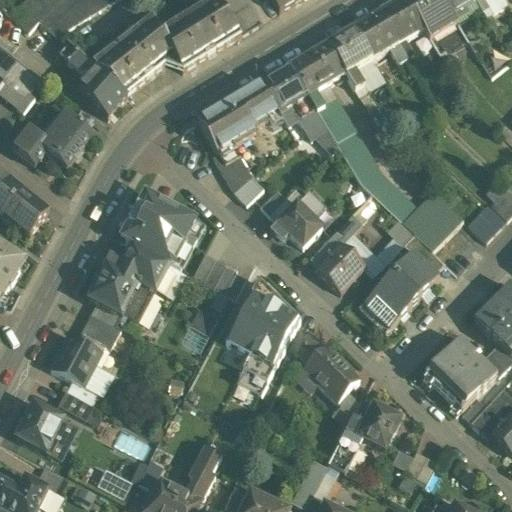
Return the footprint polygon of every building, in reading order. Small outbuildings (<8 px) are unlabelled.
[(55,46),(116,6),(111,0),(29,0),(10,24),(27,39),(35,28),(55,46)] [(246,10),(237,0),(208,0),(213,6),(240,41),(259,30),(246,10)] [(265,0),(277,18),(304,2),(302,0),(265,0)] [(439,0),(409,0),(404,3),(423,35),(440,63),(468,46),(454,24),(439,0)] [(472,0),(439,0),(454,24),(467,16),(464,11),(475,5),(472,0)] [(488,13),(481,2),(476,5),(483,16),(488,13)] [(404,3),(378,19),(397,50),(405,46),(423,35),(404,3)] [(160,40),(159,41),(173,63),(182,77),(240,41),(213,6),(160,40)] [(397,50),(378,19),(352,34),(371,65),(389,54),(394,62),(401,57),(397,50)] [(160,40),(151,26),(141,34),(163,71),(173,63),(159,41),(160,40)] [(141,34),(93,73),(125,102),(163,71),(141,34)] [(352,34),(326,49),(345,80),(354,95),(363,90),(354,76),(371,65),(352,34)] [(413,59),(405,46),(397,50),(401,57),(406,64),(413,59)] [(326,49),(289,72),(307,103),(313,99),(315,99),(326,92),(345,80),(326,49)] [(93,73),(68,51),(59,61),(79,79),(85,78),(91,83),(77,99),(108,126),(126,103),(125,102),(93,73)] [(41,86),(0,53),(0,81),(4,85),(0,90),(0,102),(16,116),(28,102),(41,86)] [(289,72),(261,89),(280,119),(307,103),(289,72)] [(261,89),(197,127),(217,160),(218,161),(233,152),(256,138),(255,135),(280,119),(261,89)] [(326,92),(315,99),(323,112),(334,106),(326,92)] [(323,112),(315,99),(313,99),(307,103),(317,118),(324,114),(323,112)] [(28,102),(16,116),(23,121),(34,107),(28,102)] [(307,103),(280,119),(288,132),(297,126),(310,147),(318,142),(328,136),(323,128),(317,118),(307,103)] [(334,106),(323,112),(324,114),(317,118),(323,128),(341,118),(334,106)] [(373,169),(341,118),(323,128),(337,151),(356,183),(373,169)] [(378,118),(371,122),(380,136),(386,132),(378,118)] [(90,143),(66,124),(52,143),(47,140),(39,149),(37,153),(41,156),(41,157),(43,160),(64,176),(90,143)] [(328,136),(318,142),(329,159),(337,151),(328,136)] [(39,149),(27,139),(13,157),(33,172),(43,160),(41,157),(41,156),(37,153),(39,149)] [(233,152),(218,161),(217,160),(212,163),(233,199),(252,183),(233,152)] [(417,216),(379,179),(373,169),(356,183),(360,189),(371,200),(377,205),(403,230),(417,216)] [(252,183),(233,199),(246,211),(263,194),(252,183)] [(47,217),(7,185),(0,193),(0,219),(28,242),(47,217)] [(511,201),(506,195),(490,212),(506,226),(511,219),(511,201)] [(277,196),(260,213),(268,221),(285,204),(277,196)] [(144,199),(120,245),(169,271),(193,225),(144,199)] [(417,216),(403,230),(413,240),(432,258),(463,227),(434,199),(417,216)] [(371,200),(364,208),(369,213),(377,205),(371,200)] [(285,204),(268,221),(277,229),(293,212),(285,204)] [(296,210),(294,212),(293,212),(277,229),(278,230),(273,234),(284,245),(288,240),(302,254),(322,234),(296,210)] [(486,213),(468,232),(485,248),(502,230),(502,229),(488,215),(486,213)] [(352,220),(309,265),(318,273),(340,249),(342,251),(352,240),(362,230),(352,220)] [(384,272),(352,240),(342,251),(365,273),(374,282),(384,272)] [(432,258),(413,240),(403,251),(412,260),(413,258),(436,281),(445,271),(432,258)] [(342,251),(340,249),(318,273),(315,276),(340,300),(365,273),(342,251)] [(25,267),(0,251),(0,306),(9,293),(10,294),(16,284),(15,283),(25,267)] [(169,271),(131,251),(121,270),(121,271),(135,279),(132,285),(138,288),(121,321),(137,329),(153,298),(155,299),(169,271)] [(412,260),(360,315),(386,340),(439,284),(436,281),(413,258),(412,260)] [(216,265),(205,260),(193,284),(203,289),(216,265)] [(121,270),(110,264),(105,272),(117,277),(121,271),(121,270)] [(226,271),(216,265),(203,289),(214,295),(226,271)] [(117,277),(105,272),(104,274),(98,276),(94,282),(96,288),(87,306),(97,311),(120,322),(121,321),(138,288),(132,285),(135,279),(121,271),(117,277)] [(237,277),(226,271),(214,295),(224,300),(235,279),(237,277)] [(235,279),(224,300),(235,306),(246,285),(235,279)] [(299,327),(258,288),(225,349),(250,362),(242,378),(267,390),(299,327)] [(511,359),(511,294),(508,290),(473,326),(498,350),(510,362),(511,359)] [(120,322),(97,311),(92,321),(115,333),(120,322)] [(115,333),(92,321),(81,341),(105,353),(110,356),(120,336),(115,333)] [(324,352),(308,336),(305,343),(302,348),(303,348),(297,359),(308,369),(324,352)] [(83,350),(68,342),(50,377),(73,389),(83,394),(83,393),(105,353),(86,344),(83,350)] [(460,346),(424,383),(461,418),(496,382),(481,367),(460,346)] [(511,363),(510,362),(498,350),(490,359),(505,374),(511,367),(511,363)] [(359,385),(324,352),(308,369),(303,375),(318,390),(338,409),(359,385)] [(105,353),(83,393),(96,400),(100,403),(112,382),(122,363),(110,356),(105,353)] [(505,374),(490,359),(481,367),(496,382),(497,383),(505,374)] [(318,390),(303,375),(296,383),(311,397),(318,390)] [(261,401),(267,390),(242,378),(236,388),(261,401)] [(83,394),(73,389),(68,399),(90,411),(96,400),(83,393),(83,394)] [(511,406),(501,396),(485,413),(494,421),(478,438),(486,446),(490,442),(511,419),(511,406)] [(68,399),(66,398),(58,412),(83,425),(90,411),(68,399)] [(361,405),(357,413),(349,429),(361,434),(372,411),(361,405)] [(477,405),(461,422),(470,430),(485,413),(477,405)] [(33,410),(15,444),(46,460),(63,426),(33,410)] [(400,424),(373,410),(372,411),(361,434),(357,442),(362,445),(385,456),(400,424)] [(485,413),(470,430),(478,438),(494,421),(485,413)] [(511,419),(490,442),(511,463),(511,419)] [(78,434),(63,426),(46,460),(61,467),(78,434)] [(349,429),(327,471),(344,480),(362,445),(357,442),(361,434),(349,429)] [(156,487),(154,486),(149,496),(142,511),(143,511),(204,511),(201,510),(215,484),(211,482),(221,463),(204,455),(189,483),(190,486),(192,487),(185,502),(156,487)] [(426,463),(415,458),(404,479),(415,484),(426,463)] [(436,469),(426,463),(415,484),(425,489),(436,469)] [(150,467),(138,490),(149,496),(154,486),(156,487),(162,474),(150,467)] [(312,467),(290,509),(296,511),(305,511),(326,474),(312,467)] [(49,496),(54,499),(62,483),(44,473),(35,489),(49,496)] [(124,507),(132,490),(106,477),(98,494),(124,507)] [(18,496),(0,485),(0,511),(40,511),(49,496),(35,489),(25,483),(18,496)] [(82,492),(75,507),(83,511),(90,511),(96,500),(82,492)] [(235,494),(225,511),(242,511),(248,501),(235,494)] [(242,511),(280,511),(250,496),(248,501),(242,511)]
